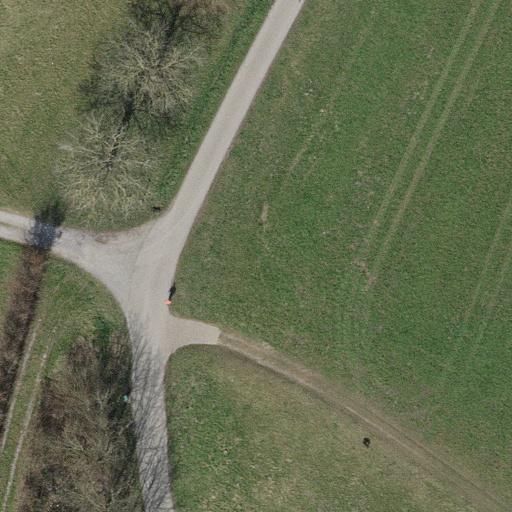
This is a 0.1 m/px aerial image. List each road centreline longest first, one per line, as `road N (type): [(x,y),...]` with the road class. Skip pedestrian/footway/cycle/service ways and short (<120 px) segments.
road 1 (track): [(149,329),(215,336),(311,373),(508,511)]
road 2 (track): [(292,0),(151,285),(149,329)]
road 3 (track): [(149,329),(161,511)]
road 4 (track): [(0,222),(96,254),(151,285)]
